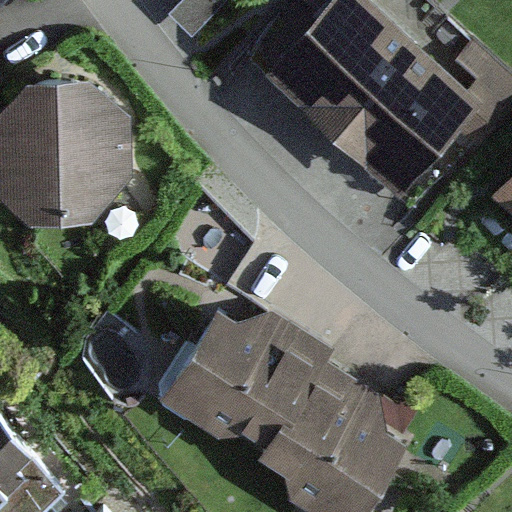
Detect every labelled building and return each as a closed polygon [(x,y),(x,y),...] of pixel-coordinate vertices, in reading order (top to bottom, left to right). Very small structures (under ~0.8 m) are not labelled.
[(182,0),(175,12),(199,28),(218,0),(182,0)] [(338,116),(411,40),(368,0),(334,0),(278,58),(338,116)] [(399,174),(471,98),(411,40),(338,116),(399,174)] [(146,125),(108,84),(50,83),(12,119),(10,172),(48,213),(106,215),(144,178),(146,125)] [(172,387),(262,438),(282,401),(295,408),(315,372),(331,345),(249,299),(239,317),(218,305),(172,387)] [(282,401),(262,438),(303,461),(290,483),(341,511),(359,511),(402,437),(377,422),(390,398),(348,375),(342,387),(315,372),(295,408),(282,401)] [(74,511),(90,497),(0,399),(0,503),(8,511),(74,511)]
